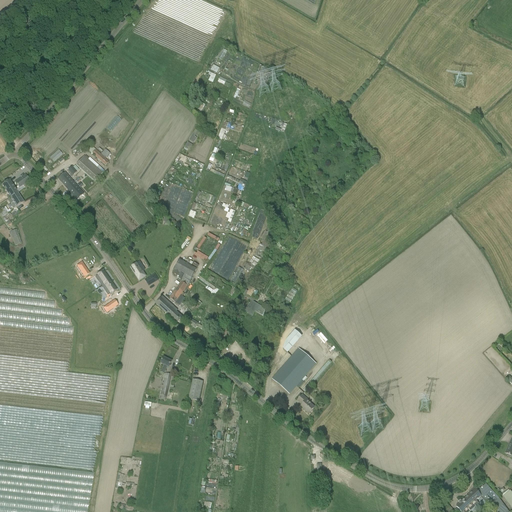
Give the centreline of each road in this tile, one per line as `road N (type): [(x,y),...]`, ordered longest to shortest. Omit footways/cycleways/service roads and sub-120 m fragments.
road 1 (unclassified): [(511,424),(452,480),(424,490),(384,483),(174,339),(14,153)]
road 2 (tertiary): [(140,0),(14,153)]
